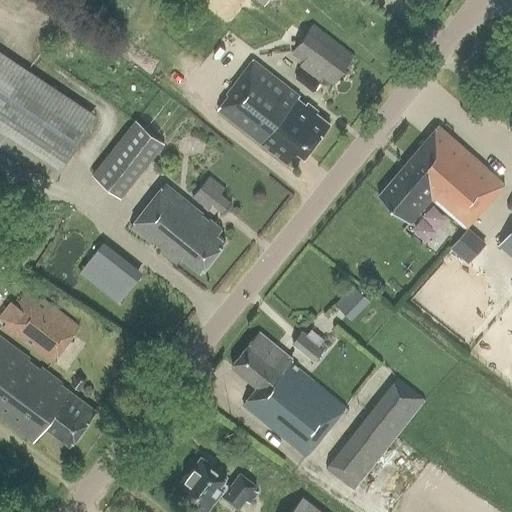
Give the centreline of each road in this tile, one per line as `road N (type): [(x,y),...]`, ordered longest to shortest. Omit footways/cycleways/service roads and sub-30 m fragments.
road 1 (tertiary): [(76,511),(479,0)]
road 2 (track): [(192,78),(90,0)]
